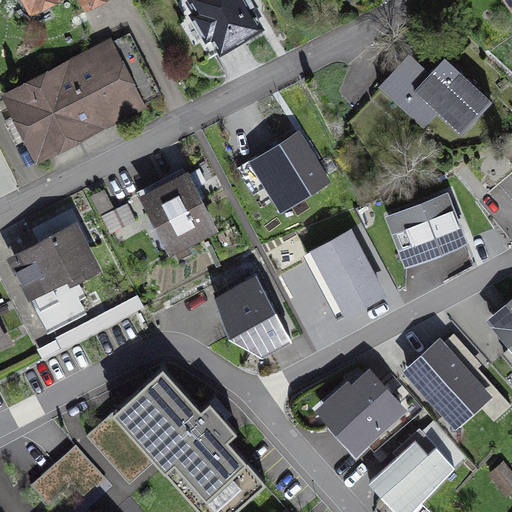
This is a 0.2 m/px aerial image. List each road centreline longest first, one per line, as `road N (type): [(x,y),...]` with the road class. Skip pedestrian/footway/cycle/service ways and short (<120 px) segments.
road 1 (residential): [(401,13),(0,220)]
road 2 (residential): [(256,398),(192,351),(168,345),(0,429)]
road 3 (residential): [(511,262),(256,398)]
road 4 (residential): [(349,511),(256,398)]
